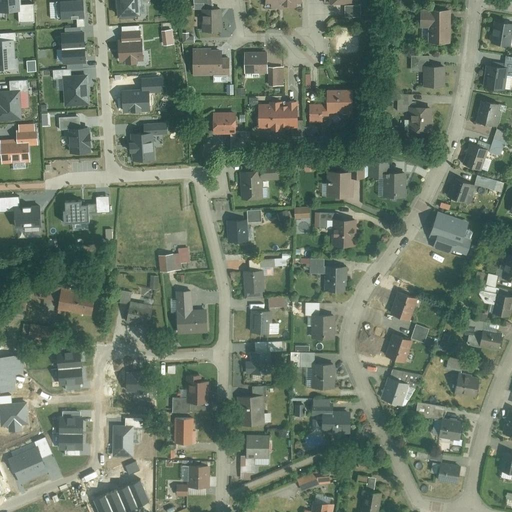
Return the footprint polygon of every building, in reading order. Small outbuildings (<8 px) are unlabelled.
[(21,0),(0,0),(0,11),(20,10),(21,21),(36,20),(35,3),(21,4),(21,0)] [(57,0),(59,18),(87,16),(85,0),(57,0)] [(116,0),(118,19),(140,18),(138,0),(116,0)] [(216,26),(216,3),(198,3),(198,26),(216,26)] [(345,5),(345,16),(361,16),(361,5),(345,5)] [(447,38),(446,5),(416,7),(417,23),(424,23),(425,39),(447,38)] [(511,19),(490,16),(486,39),(507,42),(508,32),(511,32),(511,19)] [(144,37),(143,37),(142,23),(122,24),(123,37),(120,37),(121,62),(145,61),(144,37)] [(82,30),(82,25),(67,26),(67,31),(63,31),(64,47),(87,45),(86,29),(82,30)] [(0,69),(20,68),(19,57),(17,57),(16,39),(18,39),(17,31),(0,31),(0,69)] [(187,44),(188,72),(225,71),(224,52),(217,52),(217,42),(187,44)] [(87,45),(64,47),(65,63),(68,63),(69,68),(84,67),(84,62),(88,61),(87,45)] [(262,47),(239,48),(240,69),(263,68),(264,81),(279,80),(279,62),(262,63),(262,47)] [(482,60),(479,82),(501,85),(504,63),(482,60)] [(35,61),(26,61),(27,73),(36,72),(35,61)] [(441,83),(440,62),(417,63),(418,84),(441,83)] [(91,104),(90,72),(65,74),(67,105),(91,104)] [(141,90),(122,91),(123,114),(150,113),(149,93),(164,92),(163,77),(141,78),(141,90)] [(0,101),(0,119),(24,118),(23,106),(31,105),(29,78),(12,79),(12,88),(0,89),(0,94),(0,102),(0,101)] [(347,83),(323,84),(323,99),(305,100),(305,120),(320,120),(320,108),(348,108),(347,83)] [(496,100),(476,96),(472,116),(491,120),(496,100)] [(293,98),(255,99),(255,125),(294,124),(293,98)] [(426,103),(404,103),(404,126),(426,126),(426,103)] [(208,130),(226,130),(226,142),(242,142),(241,127),(231,127),(230,107),(207,108),(208,130)] [(71,128),(72,151),(93,150),(92,125),(82,126),(81,115),(61,116),(61,128),(71,128)] [(134,159),(157,158),(156,134),(171,133),(170,119),(144,120),(145,131),(132,132),(134,159)] [(2,138),(3,163),(33,161),(32,144),(40,144),(39,122),(18,123),(19,137),(2,138)] [(503,128),(494,125),(486,146),(495,150),(503,128)] [(463,139),(457,158),(477,164),(483,146),(463,139)] [(400,193),(401,169),(383,169),(383,156),(365,156),(365,170),(378,170),(378,193),(400,193)] [(324,167),(323,192),(347,193),(348,171),(359,172),(360,160),(344,159),(343,168),(324,167)] [(272,164),(236,166),(237,194),(259,193),(258,177),(273,176),(272,164)] [(490,175),(472,170),(469,180),(488,185),(490,175)] [(448,174),(442,192),(463,199),(469,181),(448,174)] [(65,208),(66,221),(92,220),(91,211),(112,210),(111,194),(97,194),(98,202),(84,202),(83,198),(67,199),(67,208),(65,208)] [(19,197),(0,198),(0,212),(13,211),(15,230),(41,228),(40,206),(19,207),(19,197)] [(462,217),(432,207),(424,232),(430,234),(427,242),(462,253),(467,236),(457,233),(462,217)] [(351,241),(351,213),(332,213),(332,208),(315,208),(315,222),(328,222),(328,241),(351,241)] [(223,216),(223,237),(242,237),(241,215),(223,216)] [(161,250),(161,266),(176,265),(176,259),(184,258),(184,244),(172,245),(172,249),(161,250)] [(511,275),(511,252),(503,250),(497,272),(511,275)] [(319,283),(342,283),(342,261),(320,260),(319,278),(319,283)] [(258,266),(239,266),(240,293),(259,292),(258,266)] [(62,288),(58,309),(89,316),(93,294),(62,288)] [(393,288),(386,308),(405,315),(413,294),(393,288)] [(177,333),(207,332),(207,308),(193,309),(192,289),(176,289),(177,333)] [(490,308),(506,311),(509,292),(493,289),(490,308)] [(131,303),(128,323),(151,327),(154,308),(131,303)] [(266,306),(246,305),(245,327),(265,327),(266,306)] [(331,311),(307,310),(307,334),(330,334),(331,311)] [(424,325),(410,321),(406,334),(420,338),(424,325)] [(32,325),(30,339),(51,342),(53,328),(32,325)] [(478,325),(475,342),(495,346),(498,329),(478,325)] [(409,338),(388,330),(380,350),(401,358),(409,338)] [(265,347),(246,348),(246,368),(266,368),(265,347)] [(22,372),(21,355),(0,357),(0,389),(14,388),(12,373),(22,372)] [(307,359),(307,382),(329,382),(329,359),(307,359)] [(419,371),(385,364),(378,391),(400,397),(405,379),(417,382),(419,371)] [(83,365),(58,367),(59,386),(85,384),(83,365)] [(453,368),(450,389),(470,392),(473,371),(453,368)] [(127,373),(127,390),(149,390),(149,372),(127,373)] [(173,396),(173,412),(190,412),(190,402),(208,402),(209,381),(200,381),(200,376),(186,376),(186,397),(173,396)] [(237,392),(238,418),(260,417),(259,391),(237,392)] [(317,407),(318,428),(346,427),(345,405),(326,406),(326,397),(305,398),(305,408),(317,407)] [(27,402),(0,402),(0,415),(0,425),(28,424),(27,402)] [(511,411),(509,411),(503,432),(511,435),(511,411)] [(437,414),(434,434),(453,437),(456,417),(437,414)] [(83,416),(59,416),(59,449),(83,449),(83,416)] [(193,419),(175,419),(175,441),(194,441),(193,419)] [(133,456),(133,425),(113,425),(113,456),(133,456)] [(263,430),(242,429),(241,452),(262,453),(263,430)] [(38,445),(8,458),(17,480),(47,467),(38,445)] [(511,469),(511,449),(498,447),(494,466),(511,469)] [(455,459),(437,457),(435,475),(453,477),(455,459)] [(210,466),(190,465),(190,485),(210,487),(210,466)] [(297,480),(302,493),(319,487),(331,486),(330,475),(317,476),(317,473),(297,480)] [(142,476),(94,496),(100,511),(130,511),(153,503),(142,476)] [(367,478),(365,491),(374,492),(376,479),(367,478)] [(179,485),(179,495),(190,496),(190,485),(179,485)] [(360,511),(380,511),(382,493),(374,492),(365,491),(363,491),(360,511)] [(309,497),(306,511),(324,511),(327,501),(309,497)]
